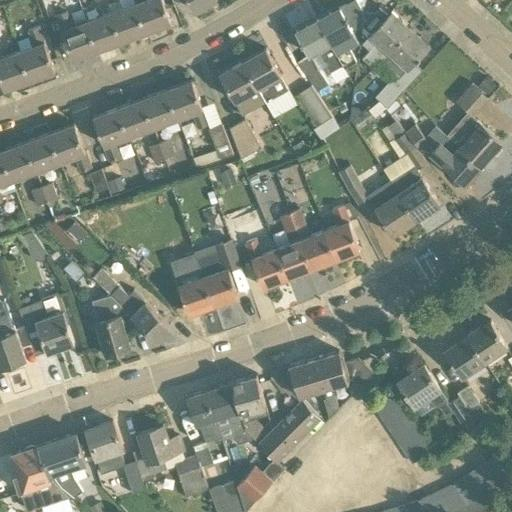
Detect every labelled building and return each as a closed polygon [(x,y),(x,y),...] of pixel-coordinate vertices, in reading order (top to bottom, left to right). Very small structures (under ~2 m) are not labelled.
[(134,0),(136,3),(147,33),(171,23),(162,0),(134,0)] [(187,0),(194,12),(214,0),(187,0)] [(353,31),(362,26),(363,12),(356,0),(354,0),(318,20),(342,65),(344,68),(356,61),(348,48),(358,42),(353,31)] [(136,3),(111,12),(122,42),(147,33),(136,3)] [(68,10),(55,14),(72,60),(97,51),(86,22),(74,26),(68,10)] [(122,42),(111,12),(86,22),(97,51),(122,42)] [(379,61),(380,61),(410,29),(391,12),(383,21),(374,14),(363,27),(370,34),(361,43),(368,50),(361,58),(372,68),(379,61)] [(296,32),(309,54),(317,50),(329,72),(342,65),(318,20),(296,32)] [(55,71),(39,26),(27,30),(33,46),(20,50),(31,80),(55,71)] [(413,63),(420,56),(429,46),(410,29),(380,61),(394,74),(374,96),(386,107),(421,70),(413,63)] [(266,48),(242,62),(257,90),(265,104),(289,91),(266,48)] [(31,80),(20,50),(0,57),(0,74),(6,90),(31,80)] [(297,63),(311,84),(316,92),(327,85),(308,55),(297,63)] [(257,90),(242,62),(219,74),(241,117),(265,104),(257,90)] [(178,119),(192,114),(197,129),(209,124),(203,110),(192,80),(167,90),(178,119)] [(316,92),(311,84),(295,94),(316,126),(332,116),(316,92)] [(142,99),(153,128),(167,123),(178,119),(167,90),(142,99)] [(464,92),(456,101),(468,111),(446,135),(445,136),(480,168),(503,142),(473,115),(481,107),(464,92)] [(153,128),(142,99),(118,108),(129,137),(153,128)] [(426,163),(404,133),(398,124),(380,102),(370,110),(376,118),(379,115),(390,128),(385,132),(390,140),(393,138),(394,139),(394,140),(405,153),(416,169),(426,163)] [(436,126),(425,137),(416,126),(420,123),(405,104),(391,115),(406,133),(406,132),(420,150),(428,143),(433,149),(431,153),(465,184),(480,168),(445,136),(446,135),(436,126)] [(352,106),(350,120),(362,111),(359,108),(352,106)] [(93,117),(110,161),(120,157),(114,143),(129,137),(118,108),(93,117)] [(229,127),(240,158),(240,159),(261,147),(245,118),(229,127)] [(80,172),(91,168),(75,124),(50,133),(61,163),(74,158),(80,172)] [(191,153),(191,155),(196,167),(233,154),(221,124),(208,129),(211,138),(203,141),(204,148),(191,153)] [(61,163),(50,133),(25,142),(36,172),(61,163)] [(169,138),(158,142),(164,158),(175,154),(169,138)] [(303,140),(293,146),(298,157),(309,151),(303,140)] [(36,172),(25,142),(1,151),(12,181),(36,172)] [(164,158),(158,142),(147,146),(153,162),(164,158)] [(0,194),(0,185),(12,181),(1,151),(0,151),(0,203),(3,202),(0,194)] [(360,207),(372,199),(360,183),(350,164),(339,170),(349,189),(360,207)] [(108,187),(101,168),(88,173),(95,192),(108,187)] [(237,183),(231,169),(221,173),(227,187),(237,183)] [(398,193),(416,220),(440,204),(420,174),(409,182),(411,185),(398,193)] [(258,175),(250,178),(252,185),(260,182),(258,175)] [(115,178),(108,181),(112,193),(124,188),(120,177),(115,178)] [(52,182),(41,186),(47,201),(58,197),(52,182)] [(47,201),(41,186),(30,190),(36,205),(47,201)] [(213,191),(207,193),(212,205),(218,203),(213,191)] [(392,235),(416,220),(398,193),(386,201),(384,198),(373,205),(392,235)] [(343,204),(349,221),(355,219),(350,202),(343,204)] [(337,225),(324,230),(336,260),(360,250),(349,221),(343,204),(331,209),(337,225)] [(300,207),(290,211),(296,228),(300,239),(312,269),(336,260),(324,230),(311,235),(300,207)] [(296,228),(290,211),(278,216),(285,232),(296,228)] [(20,235),(26,247),(40,240),(38,238),(33,231),(20,235)] [(276,249),(263,254),(256,237),(245,242),(252,258),(263,288),(287,278),(276,249)] [(222,250),(198,258),(204,275),(214,305),(239,297),(229,268),(240,264),(232,239),(220,243),(222,250)] [(312,269),(300,239),(276,249),(287,278),(312,269)] [(204,275),(191,280),(190,280),(181,257),(169,261),(178,284),(189,314),(214,305),(204,275)] [(65,268),(77,281),(85,273),(73,260),(65,268)] [(153,309),(134,290),(129,295),(124,290),(119,286),(111,295),(120,304),(128,312),(155,339),(177,333),(153,309)] [(61,294),(20,308),(28,332),(39,328),(47,353),(75,344),(64,311),(66,310),(61,294)] [(111,295),(92,300),(108,353),(130,347),(120,315),(128,312),(120,304),(111,295)] [(0,369),(26,360),(11,317),(1,320),(5,333),(0,334),(0,369)] [(467,336),(484,362),(507,347),(499,334),(500,334),(491,320),(467,336)] [(467,336),(444,351),(453,365),(454,364),(462,377),(484,362),(467,336)] [(388,356),(383,350),(378,354),(378,358),(379,360),(383,360),(388,356)] [(327,374),(332,387),(347,382),(349,378),(362,384),(373,373),(358,358),(345,362),(343,355),(339,351),(305,361),(309,374),(318,371),(319,376),(327,374)] [(299,396),(323,389),(332,387),(327,374),(319,376),(318,371),(309,374),(305,361),(290,365),(288,370),(294,391),(299,396)] [(428,398),(434,407),(447,399),(440,390),(441,390),(435,381),(424,364),(398,381),(409,398),(415,407),(428,398)] [(257,375),(232,382),(245,429),(276,460),(320,418),(303,400),(264,438),(251,425),(247,411),(265,405),(257,375)] [(222,439),(234,436),(237,444),(248,441),(245,429),(232,382),(206,390),(222,439)] [(457,393),(459,396),(469,411),(480,404),(468,386),(457,393)] [(196,424),(201,423),(206,441),(214,438),(215,441),(222,439),(206,390),(187,396),(196,424)] [(395,392),(374,405),(382,417),(403,404),(395,392)] [(338,408),(334,395),(325,398),(323,399),(328,418),(338,408)] [(459,396),(448,403),(454,411),(452,412),(461,424),(465,421),(472,416),(469,411),(459,396)] [(403,404),(382,417),(389,429),(410,415),(403,404)] [(472,416),(477,423),(488,416),(480,404),(469,411),(472,416)] [(410,415),(389,429),(397,441),(418,427),(410,415)] [(472,416),(465,421),(471,430),(478,425),(477,423),(472,416)] [(125,464),(120,450),(122,450),(113,420),(86,429),(85,429),(99,473),(125,464)] [(141,477),(166,468),(163,457),(184,450),(180,436),(168,439),(163,425),(138,433),(143,448),(133,451),(135,460),(141,477)] [(471,431),(475,436),(482,431),(478,426),(471,431)] [(418,427),(397,441),(405,453),(426,439),(418,427)] [(53,479),(68,496),(71,499),(82,491),(74,478),(70,467),(86,461),(77,432),(39,445),(50,480),(53,479)] [(405,453),(412,465),(433,451),(426,439),(405,453)] [(24,450),(14,454),(21,475),(16,477),(26,509),(68,496),(53,479),(50,480),(39,445),(35,446),(32,445),(26,447),(24,450)] [(242,445),(228,450),(234,465),(247,460),(242,445)] [(486,461),(500,482),(511,474),(497,454),(486,461)] [(174,463),(175,465),(185,496),(191,494),(208,488),(200,465),(196,455),(184,459),(174,463)] [(135,460),(125,463),(126,465),(124,465),(133,494),(145,490),(141,477),(135,460)] [(486,461),(486,462),(475,469),(489,490),(500,482),(486,461)] [(244,511),(273,480),(263,471),(256,465),(237,486),(244,511)] [(478,498),(489,490),(475,469),(465,477),(478,498)] [(468,505),(478,498),(465,477),(454,484),(466,506),(468,505)] [(216,511),(244,511),(237,486),(235,480),(208,489),(216,511)] [(455,511),(459,510),(466,506),(454,484),(442,490),(454,511),(455,511)] [(438,511),(454,511),(442,490),(430,495),(438,511)] [(493,502),(487,492),(478,498),(468,505),(466,506),(459,510),(460,511),(478,511),(485,508),(493,502)] [(423,511),(438,511),(430,495),(418,501),(423,511)] [(106,511),(100,500),(88,507),(90,511),(106,511)] [(423,511),(418,501),(416,502),(405,505),(408,511),(423,511)]
